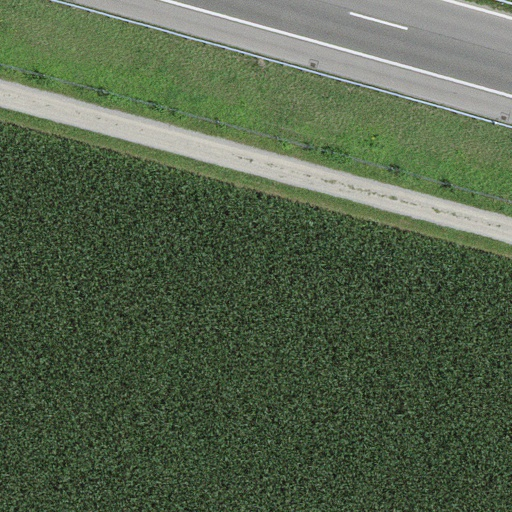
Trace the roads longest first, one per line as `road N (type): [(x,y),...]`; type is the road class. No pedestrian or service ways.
road 1 (track): [(0,101),(511,240)]
road 2 (motorway): [(301,0),(511,59)]
